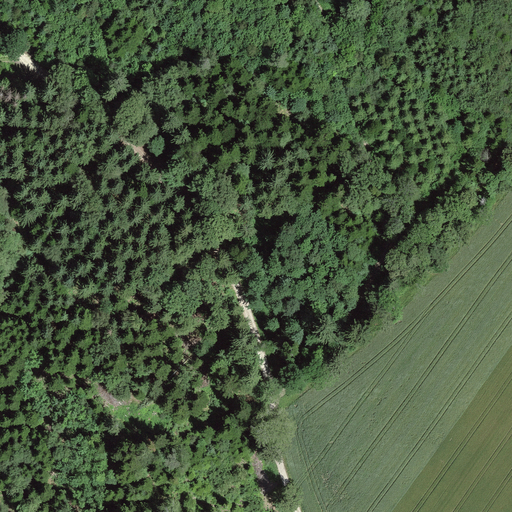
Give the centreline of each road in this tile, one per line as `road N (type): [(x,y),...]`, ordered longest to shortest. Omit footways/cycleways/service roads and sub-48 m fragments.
road 1 (track): [(0,36),(151,167),(227,263),(261,355),(300,511)]
road 2 (track): [(273,412),(311,369),(382,257),(385,213),(332,30),(315,0)]
